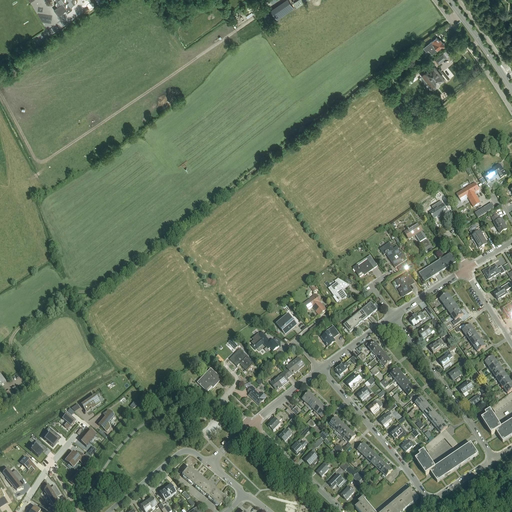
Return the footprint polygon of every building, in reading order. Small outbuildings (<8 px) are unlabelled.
[(76,1),(75,0),(54,0),(56,2),(56,3),(56,5),(57,7),(54,10),(58,16),(65,11),(67,13),(72,10),(72,8),(71,7),(75,4),(75,3),(75,2),(76,1)] [(287,0),(286,0),(270,11),(277,20),(293,9),(287,0)] [(262,17),(265,21),(261,23),(264,28),(273,22),(267,14),(262,17)] [(437,37),(424,47),(427,51),(429,49),(432,54),(442,45),(444,46),(444,43),(443,42),(441,39),(440,40),(439,40),(439,39),(439,38),(438,38),(437,38),(437,37)] [(443,53),(435,60),(439,66),(448,59),(443,53)] [(445,79),(435,66),(431,68),(429,66),(424,70),(429,76),(429,78),(430,80),(432,80),(433,81),(432,82),(434,84),(435,84),(436,85),(445,79)] [(408,86),(403,90),(411,99),(415,95),(408,86)] [(495,169),(484,176),(487,182),(499,175),(501,179),(507,176),(501,165),(495,168),(495,169)] [(468,188),(457,194),(459,198),(459,197),(462,202),(469,198),(470,200),(470,201),(474,208),(481,204),(474,193),(480,190),(476,183),(471,186),(471,185),(468,187),(468,188)] [(443,205),(430,213),(434,219),(438,217),(439,218),(448,212),(443,205)] [(484,208),(475,214),(478,219),(487,213),(484,208)] [(497,215),(492,219),(494,223),(500,234),(508,229),(502,219),(500,220),(497,215)] [(422,230),(420,227),(419,228),(417,225),(405,233),(409,238),(414,234),(424,250),(431,246),(421,231),(422,230)] [(478,227),(470,231),(472,236),(471,236),(479,250),(489,244),(481,231),(480,231),(478,227)] [(398,246),(394,249),(390,243),(380,249),(384,256),(386,254),(394,265),(395,264),(397,267),(407,260),(405,257),(398,246)] [(440,260),(446,270),(457,263),(451,254),(440,260)] [(367,259),(368,260),(374,269),(378,266),(370,256),(367,259)] [(364,276),(374,269),(368,260),(359,266),(358,265),(353,268),(358,275),(362,273),(364,276)] [(436,276),(446,270),(440,260),(430,267),(436,276)] [(502,267),(499,269),(497,266),(491,269),(491,267),(483,272),(488,281),(501,274),(502,275),(505,273),(502,267)] [(425,283),(436,276),(430,267),(419,274),(425,283)] [(395,281),(399,286),(400,285),(402,288),(399,291),(401,295),(402,298),(403,297),(403,298),(413,292),(408,285),(414,281),(408,273),(395,281)] [(336,283),(329,289),(339,303),(348,296),(341,287),(342,286),(346,289),(350,286),(339,279),(335,281),(336,283)] [(509,284),(502,288),(503,290),(494,295),(498,301),(509,294),(507,291),(511,288),(509,284)] [(440,300),(444,305),(452,299),(448,294),(440,300)] [(308,312),(314,307),(317,311),(316,312),(319,315),(320,315),(321,316),(326,311),(324,308),(325,308),(322,305),(319,303),(321,301),(317,295),(314,297),(314,296),(311,298),(312,299),(303,305),(308,312)] [(444,305),(448,311),(456,305),(452,299),(444,305)] [(511,313),(511,301),(508,304),(509,307),(503,310),(505,314),(506,313),(508,316),(511,313)] [(368,318),(377,310),(371,303),(362,310),(368,318)] [(448,311),(451,316),(460,310),(456,305),(448,311)] [(368,318),(362,310),(353,318),(359,325),(368,318)] [(463,316),(460,310),(451,316),(455,321),(453,323),(455,326),(461,321),(459,318),(463,316)] [(421,313),(410,321),(414,327),(421,321),(425,318),(421,313)] [(279,322),(278,321),(276,324),(285,334),(297,324),(289,314),(279,322)] [(350,333),(359,325),(353,318),(344,326),(350,333)] [(440,324),(436,318),(431,322),(435,328),(440,324)] [(324,333),(325,335),(321,338),(328,347),(336,342),(332,337),(338,333),(334,326),(324,333)] [(463,331),(466,337),(475,331),(471,326),(463,331)] [(424,340),(434,333),(433,330),(432,331),(429,327),(425,330),(425,331),(419,335),(424,340)] [(466,337),(470,342),(478,336),(475,331),(466,337)] [(254,341),(252,343),(253,345),(257,350),(264,344),(268,350),(270,348),(273,352),(279,347),(273,340),(270,342),(262,332),(259,334),(252,340),(254,341)] [(470,342),(474,347),(482,341),(478,336),(470,342)] [(436,344),(430,349),(434,354),(445,346),(440,340),(435,343),(436,344)] [(482,341),(474,347),(478,353),(486,347),(482,341)] [(371,353),(372,354),(379,347),(375,342),(368,348),(372,353),(371,353)] [(373,354),(377,358),(384,352),(379,347),(372,354),(373,354)] [(240,349),(230,360),(237,367),(240,365),(246,371),(254,363),(247,357),(246,358),(242,354),(243,353),(240,350),(240,349)] [(379,363),(380,363),(388,357),(384,352),(377,358),(380,362),(379,363)] [(451,363),(450,361),(453,358),(450,354),(439,362),(444,368),(451,363)] [(286,372),(290,377),(292,375),(305,365),(298,357),(286,367),(288,370),(286,372)] [(392,362),(388,357),(380,363),(380,364),(381,363),(385,368),(392,362)] [(485,363),(489,368),(497,363),(493,357),(485,363)] [(348,370),(346,368),(350,365),(347,362),(344,365),(343,364),(335,371),(340,376),(348,370)] [(489,368),(493,374),(501,368),(497,363),(489,368)] [(493,374),(497,379),(505,373),(501,368),(493,374)] [(210,369),(197,383),(205,391),(210,386),(212,388),(221,379),(210,369)] [(390,378),(391,377),(395,381),(402,374),(398,369),(389,376),(390,378)] [(457,370),(449,376),(453,382),(462,376),(457,370)] [(287,379),(290,377),(286,372),(283,374),(283,373),(270,384),(276,391),(289,381),(287,379)] [(470,377),(473,382),(478,378),(475,373),(470,377)] [(497,379),(500,384),(508,378),(505,373),(497,379)] [(347,384),(352,390),(355,387),(354,386),(362,380),(358,376),(357,377),(355,374),(350,379),(351,380),(347,384)] [(395,383),(396,382),(399,386),(407,380),(402,374),(395,381),(394,382),(395,383)] [(372,378),(367,382),(371,386),(376,382),(372,378)] [(500,384),(504,390),(511,384),(511,383),(508,378),(500,384)] [(399,386),(404,391),(411,385),(407,380),(399,386)] [(462,387),(459,390),(463,395),(473,388),(468,382),(462,387)] [(416,390),(411,385),(404,391),(408,397),(416,390)] [(252,387),(248,391),(250,394),(249,396),(259,405),(264,400),(266,398),(261,393),(261,394),(260,393),(259,395),(254,391),(255,390),(252,387)] [(363,391),(357,396),(362,402),(370,396),(370,395),(372,393),(367,387),(362,391),(363,391)] [(485,387),(480,391),(483,395),(488,392),(485,387)] [(8,391),(2,395),(9,404),(15,400),(9,391),(8,391)] [(303,404),(306,406),(314,397),(309,393),(302,400),(305,403),(303,404)] [(477,398),(469,403),(474,409),(482,403),(480,401),(482,399),(479,395),(476,397),(477,398)] [(85,411),(94,405),(96,407),(100,404),(95,397),(82,406),(85,411)] [(319,402),(314,397),(306,406),(307,408),(309,407),(312,410),(319,402)] [(415,404),(420,409),(427,403),(422,398),(415,404)] [(374,404),(368,409),(373,415),(383,406),(380,402),(378,403),(376,401),(374,403),(374,404)] [(313,413),(315,415),(324,406),(319,402),(312,410),(314,412),(313,413)] [(420,409),(424,414),(431,408),(427,403),(420,409)] [(329,411),(324,406),(315,415),(317,417),(319,416),(322,418),(329,411)] [(424,414),(428,419),(435,413),(431,408),(424,414)] [(294,415),(288,409),(285,411),(292,418),(294,415)] [(106,417),(98,426),(107,433),(111,428),(108,425),(115,417),(110,413),(110,412),(108,411),(103,415),(106,417)] [(491,436),(496,432),(500,430),(500,429),(491,414),(492,414),(490,411),(485,414),(487,417),(481,420),(491,436)] [(390,412),(379,422),(384,427),(392,421),(389,417),(392,415),(390,412)] [(68,413),(62,420),(67,424),(64,426),(64,427),(68,430),(72,425),(71,425),(73,424),(76,421),(68,413)] [(428,419),(432,424),(439,418),(435,413),(428,419)] [(275,419),(268,427),(273,432),(281,424),(279,422),(282,419),(277,415),(274,418),(275,419)] [(295,416),(290,422),(294,425),(299,420),(295,416)] [(405,417),(399,422),(401,425),(408,419),(405,417)] [(341,423),(336,418),(329,425),(332,427),(331,428),(333,431),(341,423)] [(432,424),(436,429),(444,423),(439,418),(432,424)] [(339,434),(346,427),(341,423),(333,431),(335,433),(334,434),(337,436),(339,434)] [(440,434),(445,430),(448,428),(444,423),(436,429),(440,434)] [(501,428),(500,429),(500,430),(496,432),(499,437),(503,443),(511,437),(511,426),(510,423),(501,429),(501,428)] [(398,428),(390,434),(395,440),(398,437),(400,439),(403,436),(402,434),(403,434),(402,433),(405,431),(400,425),(397,427),(398,428)] [(341,438),(343,440),(350,432),(346,427),(339,434),(342,437),(341,438)] [(303,438),(310,430),(307,428),(300,435),(303,438)] [(286,431),(280,438),(285,443),(292,436),(290,434),(292,431),(289,429),(287,431),(286,431)] [(417,430),(412,434),(416,439),(421,434),(417,430)] [(44,440),(53,448),(59,441),(54,438),(57,435),(52,431),(44,440)] [(92,432),(82,444),(87,449),(90,446),(98,436),(92,432)] [(350,432),(343,440),(346,442),(346,441),(349,443),(355,436),(350,432)] [(320,439),(314,445),(317,448),(324,442),(321,438),(320,439)] [(304,443),(300,440),(296,444),(297,444),(292,450),(297,454),(296,455),(297,456),(300,453),(299,452),(302,449),(303,450),(307,446),(304,443)] [(401,447),(406,453),(412,447),(413,448),(415,446),(410,441),(409,443),(408,442),(401,447)] [(34,448),(31,452),(38,458),(43,453),(41,450),(40,449),(42,447),(36,442),(33,446),(34,448)] [(357,451),(362,455),(368,449),(363,444),(357,451)] [(479,455),(472,444),(458,453),(465,464),(479,455)] [(93,448),(88,453),(91,456),(96,451),(93,448)] [(362,455),(367,460),(373,453),(368,449),(362,455)] [(307,457),(307,458),(305,461),(310,466),(312,464),(313,466),(316,463),(314,461),(317,459),(315,456),(317,455),(313,451),(307,457)] [(332,451),(327,456),(330,458),(332,460),(337,455),(335,453),(332,451)] [(426,475),(430,472),(435,469),(434,469),(424,454),(426,454),(424,451),(419,454),(420,457),(415,460),(416,461),(426,475)] [(367,460),(372,464),(378,457),(373,453),(367,460)] [(458,453),(444,463),(452,473),(465,464),(458,453)] [(73,454),(66,462),(73,468),(79,461),(83,464),(87,460),(81,455),(78,458),(73,454)] [(25,457),(20,464),(29,471),(31,468),(34,470),(37,467),(25,457)] [(383,462),(378,457),(372,464),(376,469),(383,462)] [(322,467),(317,473),(322,478),(329,470),(326,468),(329,465),(325,462),(321,467),(322,467)] [(350,467),(344,462),(340,467),(345,472),(350,467)] [(376,469),(381,473),(387,466),(383,462),(376,469)] [(437,483),(452,473),(444,463),(435,469),(430,472),(437,483)] [(384,480),(385,479),(389,474),(392,471),(387,466),(381,473),(383,475),(382,477),(384,480)] [(182,476),(190,482),(196,487),(202,479),(189,468),(182,476)] [(3,473),(17,491),(17,490),(22,487),(23,488),(17,480),(21,477),(16,471),(12,474),(8,469),(10,472),(5,475),(3,473)] [(363,479),(357,473),(353,479),(358,484),(363,479)] [(338,475),(329,485),(331,487),(330,487),(332,489),(333,489),(336,486),(339,488),(345,482),(338,475)] [(196,487),(208,497),(215,489),(202,479),(196,487)] [(56,489),(52,491),(48,485),(44,492),(53,507),(58,502),(56,498),(60,496),(56,489)] [(171,485),(165,490),(170,498),(174,495),(176,498),(180,495),(175,490),(174,491),(171,485)] [(348,488),(341,496),(346,501),(354,493),(351,491),(353,489),(350,487),(349,488),(348,488)] [(226,499),(215,489),(208,497),(220,507),(226,499)] [(410,489),(398,499),(406,510),(419,499),(410,489)] [(165,502),(170,498),(165,490),(159,493),(165,502)] [(152,499),(146,503),(151,510),(154,508),(156,510),(158,509),(156,506),(157,506),(152,499)] [(358,511),(374,511),(364,499),(358,503),(360,505),(355,509),(358,511)] [(386,511),(403,511),(406,510),(398,499),(385,510),(386,511)] [(140,507),(144,511),(148,511),(152,511),(153,511),(151,510),(146,503),(140,507)]
